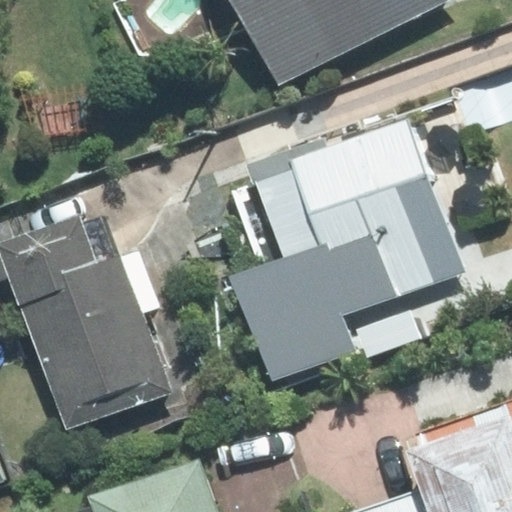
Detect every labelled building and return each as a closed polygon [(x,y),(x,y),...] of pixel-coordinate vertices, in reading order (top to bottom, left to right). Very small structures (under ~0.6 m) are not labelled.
[(247,0),(291,86),(463,0),(247,0)] [(457,282),(441,237),(459,231),(423,121),(303,161),(305,169),(270,181),(302,276),(337,265),(339,271),(386,255),(400,300),(457,282)] [(240,250),(226,206),(192,218),(207,261),(240,250)] [(76,430),(183,394),(135,258),(112,265),(95,217),(12,245),(76,430)] [(361,350),(343,294),(263,321),(281,376),(361,350)] [(511,511),(511,403),(423,436),(428,451),(424,453),(436,487),(367,511),(511,511)] [(0,490),(12,487),(0,451),(0,490)] [(104,511),(224,511),(208,462),(100,499),(104,511)]
